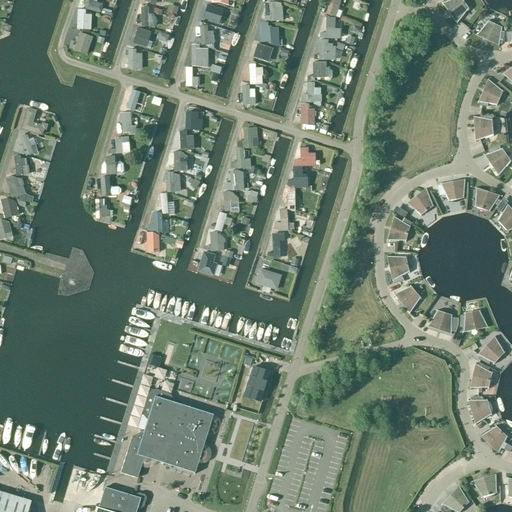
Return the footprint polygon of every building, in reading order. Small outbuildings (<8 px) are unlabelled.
[(83,0),(85,10),(100,13),(103,4),(92,2),(92,0),(83,0)] [(335,17),(340,0),(333,0),(328,15),(335,17)] [(469,9),(462,0),(448,0),(449,1),(442,3),(457,23),(469,9)] [(274,2),(268,3),(269,15),(261,16),(262,22),(269,21),(269,23),(282,22),(281,7),(280,4),(274,2)] [(148,7),(140,8),(140,27),(156,27),(155,18),(152,14),(148,14),(148,7)] [(206,7),(205,22),(218,26),(220,13),(217,13),(217,7),(206,7)] [(85,15),(85,10),(77,10),(76,30),(90,30),(91,15),(85,15)] [(319,33),(319,39),(339,39),(339,29),(334,29),(334,18),(325,18),(325,33),(319,33)] [(502,27),(488,21),(476,36),(499,46),(502,27)] [(269,34),(268,22),(260,22),(262,42),(267,42),(267,43),(279,46),(279,39),(276,40),(275,34),(269,34)] [(206,26),(199,26),(200,46),(212,45),(214,42),(213,36),(210,32),(207,32),(206,26)] [(145,29),(135,29),(135,47),(147,47),(147,41),(145,41),(145,29)] [(92,37),(79,33),(73,51),(86,55),(92,37)] [(327,40),(319,40),(318,60),(334,61),(335,47),(332,47),(332,44),(327,44),(327,40)] [(272,49),(256,44),(252,58),(268,62),(272,49)] [(198,45),(190,45),(191,67),(199,66),(199,60),(204,60),(204,50),(199,49),(198,45)] [(127,50),(127,69),(141,70),(141,54),(135,54),(135,50),(127,50)] [(312,63),(312,76),(306,76),(306,81),(314,81),(314,78),(324,78),(324,81),(329,81),(332,78),(332,71),(330,69),(327,69),(325,69),(325,62),(312,63)] [(511,67),(502,75),(511,82),(511,67)] [(191,68),(185,68),(185,87),(191,87),(191,86),(197,87),(197,78),(191,78),(191,68)] [(503,92),(488,80),(478,102),(482,103),(482,106),(487,107),(488,104),(497,105),(503,92)] [(306,95),(300,95),(300,102),(306,102),(306,103),(313,103),(313,102),(320,102),(320,95),(313,95),(313,83),(306,83),(306,95)] [(248,86),(241,86),(242,105),(254,105),(254,90),(248,90),(248,86)] [(137,106),(139,94),(129,93),(127,101),(131,102),(129,112),(142,114),(143,106),(137,106)] [(308,104),(300,104),(299,125),(314,125),(314,109),(308,109),(308,104)] [(36,111),(26,108),(20,130),(42,136),(44,130),(46,131),(47,125),(42,123),(41,126),(32,123),(36,111)] [(198,112),(185,112),(185,130),(202,130),(202,122),(197,122),(198,112)] [(127,113),(119,114),(119,123),(121,122),(122,133),(129,133),(129,135),(136,135),(135,127),(131,127),(130,114),(127,113)] [(480,118),(473,117),(475,141),(493,135),(492,120),(491,120),(492,117),(481,115),(480,118)] [(256,138),(256,128),(242,129),(243,141),(236,141),(236,149),(244,148),(244,149),(252,148),(251,138),(256,138)] [(186,131),(178,131),(179,151),(187,151),(187,150),(193,150),(192,136),(186,136),(186,131)] [(28,140),(27,136),(20,138),(23,148),(19,150),(20,155),(22,154),(22,155),(25,154),(25,156),(32,154),(30,146),(35,145),(33,139),(28,140)] [(128,137),(114,138),(115,150),(107,150),(107,155),(115,155),(130,154),(128,137)] [(498,150),(497,147),(488,151),(489,154),(484,156),(499,176),(511,161),(502,149),(498,150)] [(293,160),(293,166),(293,167),(302,167),(315,167),(314,154),(308,154),(307,148),(299,148),(299,159),(293,160)] [(243,149),(235,149),(236,161),(230,162),(230,169),(240,169),(250,168),(249,159),(244,159),(243,149)] [(179,152),(173,152),(173,172),(186,172),(186,156),(179,152)] [(20,156),(13,157),(15,176),(29,175),(28,165),(27,166),(26,158),(20,159),(20,156)] [(114,156),(104,157),(106,175),(121,174),(123,172),(123,164),(120,162),(114,162),(114,156)] [(287,187),(292,188),(294,188),(307,188),(306,175),(302,175),(302,167),(293,167),(293,166),(292,167),(292,179),(286,180),(287,187)] [(236,170),(229,171),(229,183),(224,182),(223,189),(231,191),(243,190),(242,173),(236,170)] [(173,177),(173,172),(164,173),(161,182),(166,182),(166,193),(174,192),(180,192),(179,177),(173,177)] [(11,176),(4,178),(11,198),(25,194),(23,186),(18,188),(15,178),(11,176)] [(108,176),(99,177),(100,191),(97,191),(97,194),(101,196),(101,197),(110,197),(110,196),(118,196),(120,193),(120,190),(118,187),(109,188),(108,176)] [(464,198),(465,180),(441,184),(441,185),(437,186),(439,196),(446,195),(449,201),(464,198)] [(292,188),(286,188),(286,209),(293,212),(295,211),(294,188),(292,188)] [(500,196),(476,188),(475,207),(489,212),(494,204),(498,206),(502,200),(499,198),(500,196)] [(433,206),(426,189),(406,204),(421,215),(433,206)] [(229,192),(223,192),(224,212),(230,212),(229,205),(237,205),(237,198),(231,192),(229,193),(229,192)] [(166,194),(160,194),(161,207),(155,207),(156,211),(161,211),(161,215),(168,214),(168,216),(174,215),(173,203),(167,203),(166,194)] [(7,198),(0,200),(0,204),(3,219),(18,215),(15,201),(7,198)] [(101,200),(94,200),(95,220),(102,219),(102,217),(108,217),(108,211),(106,211),(106,206),(102,206),(101,200)] [(511,229),(511,209),(508,205),(498,221),(508,232),(511,229)] [(286,209),(278,210),(279,223),(274,222),(272,229),(280,231),(280,232),(287,231),(286,209)] [(226,215),(219,212),(214,230),(221,232),(223,224),(229,226),(231,219),(225,218),(226,215)] [(159,213),(152,213),(153,225),(148,225),(147,231),(153,232),(153,233),(160,233),(160,234),(168,234),(168,220),(161,221),(161,215),(159,213)] [(402,222),(394,217),(387,241),(406,241),(410,227),(410,226),(412,223),(405,218),(402,222)] [(0,220),(0,219),(0,240),(5,239),(4,234),(11,233),(8,222),(0,220)] [(152,232),(146,233),(146,253),(159,252),(158,236),(152,232)] [(216,232),(209,233),(210,246),(205,246),(204,250),(210,252),(223,251),(223,244),(216,244),(216,232)] [(284,241),(284,233),(271,234),(273,259),(280,259),(279,241),(284,241)] [(215,255),(202,252),(197,272),(213,276),(217,264),(213,263),(215,255)] [(406,257),(387,257),(393,281),(394,280),(396,284),(405,281),(402,276),(409,272),(406,257)] [(280,276),(259,269),(254,284),(276,290),(280,276)] [(421,298),(411,286),(394,294),(410,313),(421,298)] [(452,315),(438,311),(428,327),(451,334),(452,315)] [(488,328),(479,311),(465,314),(465,316),(461,315),(460,327),(464,328),(464,333),(488,328)] [(504,353),(495,337),(478,355),(480,356),(478,359),(489,364),(490,362),(494,364),(504,353)] [(490,368),(479,362),(477,365),(475,364),(470,388),(489,388),(492,373),(488,371),(490,368)] [(256,398),(264,371),(258,369),(250,397),(256,398)] [(166,394),(157,391),(155,390),(154,390),(153,391),(152,391),(151,392),(150,392),(149,393),(149,394),(148,395),(143,411),(143,412),(144,413),(144,414),(144,415),(145,416),(146,417),(146,418),(147,419),(144,430),(131,437),(120,473),(137,478),(144,457),(194,473),(199,459),(201,459),(205,458),(206,455),(206,453),(205,449),(202,448),(209,426),(215,422),(214,421),(213,420),(211,419),(213,415),(171,402),(171,401),(171,400),(171,399),(171,398),(170,397),(170,396),(169,395),(167,394),(166,394)] [(491,415),(487,400),(483,401),(483,397),(471,397),(471,401),(468,401),(475,425),(491,415)] [(507,437),(496,427),(480,436),(498,453),(507,437)] [(496,493),(495,474),(472,482),(482,498),(496,493)] [(459,511),(469,502),(459,487),(442,504),(443,505),(440,510),(443,511),(450,511),(452,510),(456,511),(459,511)] [(145,495),(138,493),(135,495),(134,497),(104,488),(98,508),(95,507),(93,511),(135,511),(137,508),(139,509),(143,507),(146,498),(145,495)] [(27,511),(31,501),(0,491),(0,511),(27,511)]
